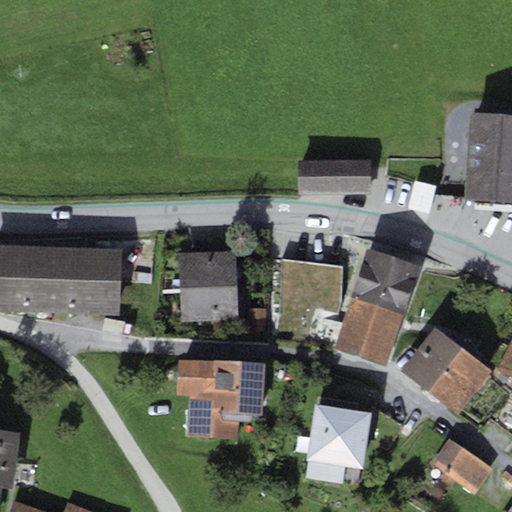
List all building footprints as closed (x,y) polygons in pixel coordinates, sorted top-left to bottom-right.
[(511,120),(471,117),(465,203),(511,205),(511,120)] [(370,164),(299,164),(299,200),(370,199),(370,168),(370,164)] [(435,187),(415,182),(407,210),(419,213),(428,215),(435,187)] [(121,251),(0,247),(0,312),(119,317),(121,251)] [(420,266),(368,249),(351,302),(403,319),(420,266)] [(237,251),(179,253),(182,321),(239,319),(237,251)] [(403,319),(351,302),(334,354),(386,371),(403,319)] [(269,309),(251,308),(250,330),(268,331),(269,309)] [(493,370),(435,326),(419,347),(477,391),(493,370)] [(511,344),(500,370),(511,375),(511,393),(506,406),(511,408),(511,344)] [(477,391),(419,347),(401,371),(459,415),(477,391)] [(210,438),(215,362),(178,360),(177,395),(191,395),(188,437),(210,438)] [(264,366),(215,362),(210,438),(239,440),(240,417),(260,418),(264,366)] [(372,413),(316,405),(306,477),(362,485),(368,441),(372,413)] [(375,408),(372,413),(368,441),(390,451),(405,427),(375,408)] [(0,430),(0,488),(5,489),(13,491),(21,433),(0,430)] [(493,470),(450,440),(433,465),(476,495),(493,470)] [(511,476),(505,472),(501,477),(511,485),(511,476)] [(42,511),(17,503),(13,511),(42,511)]
